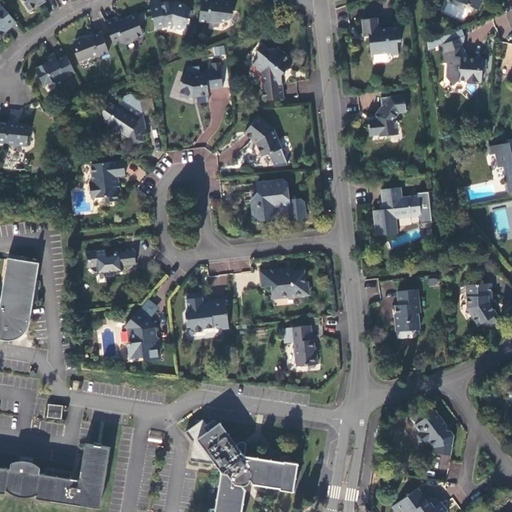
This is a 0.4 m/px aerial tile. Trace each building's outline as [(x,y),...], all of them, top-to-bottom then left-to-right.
[(49,0),(22,0),(31,12),(49,0)] [(233,4),(204,0),(202,0),(199,22),(209,23),(209,22),(217,23),(219,22),(224,23),(228,20),(230,14),(232,12),(233,4)] [(459,0),(460,0),(478,9),(480,2),(484,2),(484,0),(459,0)] [(156,28),(192,14),(192,13),(190,8),(175,4),(174,6),(170,5),(162,6),(161,1),(150,3),(156,28)] [(17,24),(0,3),(0,34),(2,33),(4,35),(17,24)] [(191,19),(192,14),(156,28),(157,31),(167,29),(168,28),(176,26),(177,28),(186,31),(188,30),(191,21),(191,19)] [(120,18),(105,24),(114,45),(143,34),(141,28),(142,24),(138,16),(129,20),(130,21),(122,23),(120,18)] [(379,17),(363,18),(365,33),(369,33),(372,57),(374,57),(373,52),(390,51),(392,53),(398,52),(398,41),(402,40),(400,26),(380,27),(379,17)] [(71,44),(77,59),(105,49),(103,44),(105,43),(102,34),(89,39),(87,38),(71,44)] [(114,45),(114,46),(121,43),(127,46),(133,43),(135,40),(144,36),(143,34),(114,45)] [(459,37),(441,44),(443,52),(443,61),(448,61),(448,67),(451,70),(445,76),(453,85),(461,79),(468,80),(470,83),(477,83),(479,82),(480,80),(482,80),(482,72),(486,69),(486,60),(483,60),(482,56),(477,56),(476,59),(469,59),(469,58),(461,58),(461,46),(463,45),(459,37)] [(214,56),(225,55),(224,45),(213,47),(214,56)] [(277,49),(276,50),(272,55),(267,51),(261,47),(258,51),(258,60),(254,65),(262,73),(263,88),(262,91),(263,102),(283,100),(281,75),(284,71),(290,70),(289,58),(277,49)] [(105,49),(77,59),(79,64),(87,60),(87,61),(91,59),(92,57),(94,56),(95,57),(96,59),(106,55),(106,53),(105,49)] [(36,70),(38,75),(70,62),(66,57),(58,62),(51,66),(49,63),(36,70)] [(70,62),(38,75),(45,87),(53,83),(58,84),(76,74),(70,62)] [(219,63),(214,63),(215,67),(215,70),(205,72),(205,73),(197,74),(198,76),(195,76),(195,77),(183,73),(177,92),(180,93),(179,94),(180,96),(187,99),(189,98),(189,96),(191,96),(192,97),(209,96),(208,90),(222,88),(219,63)] [(405,93),(382,96),(383,103),(385,105),(383,107),(381,107),(379,110),(379,111),(377,115),(378,119),(368,120),(369,122),(367,123),(367,127),(369,127),(370,134),(380,132),(381,135),(395,134),(394,121),(401,110),(407,110),(405,93)] [(148,136),(141,103),(132,96),(125,98),(117,109),(109,104),(104,113),(105,122),(109,125),(111,131),(116,135),(120,134),(122,132),(126,133),(127,140),(131,140),(132,146),(145,143),(144,136),(148,136)] [(273,130),(257,117),(244,134),(255,143),(262,156),(281,149),(273,130)] [(9,145),(19,146),(16,126),(0,124),(0,147),(8,148),(9,145)] [(16,126),(19,146),(29,147),(29,141),(27,137),(28,127),(16,126)] [(511,141),(498,145),(499,147),(500,153),(498,153),(500,166),(505,166),(508,179),(506,180),(506,181),(509,181),(510,190),(509,191),(509,192),(511,191),(511,141)] [(124,161),(92,165),(93,184),(90,184),(91,199),(106,198),(107,203),(118,202),(118,192),(121,191),(120,183),(117,183),(116,177),(125,176),(124,161)] [(283,180),(258,182),(259,192),(262,192),(263,195),(255,196),(252,200),(254,213),(257,216),(273,214),(276,211),(275,208),(289,207),(291,217),(293,219),(303,218),(305,214),(304,202),(301,199),(289,200),(287,183),(283,180)] [(398,187),(382,188),(384,208),(374,209),(376,234),(399,232),(398,217),(422,215),(419,194),(400,196),(398,187)] [(106,248),(86,251),(88,266),(90,266),(95,271),(98,270),(98,273),(106,272),(107,275),(115,275),(115,271),(123,270),(123,264),(136,263),(135,249),(120,251),(120,253),(107,254),(106,248)] [(32,321),(40,264),(9,259),(1,309),(0,308),(0,340),(3,341),(3,342),(6,342),(8,342),(10,342),(13,342),(15,341),(17,340),(19,339),(21,338),(23,337),(25,335),(27,333),(28,331),(30,329),(30,326),(31,324),(32,321)] [(305,271),(291,272),(291,275),(287,276),(286,269),(262,270),(260,271),(262,287),(271,287),(272,298),(283,297),(283,299),(307,297),(305,271)] [(491,281),(467,283),(469,306),(481,324),(483,322),(488,328),(500,321),(495,313),(497,311),(489,299),(489,294),(492,294),(491,281)] [(419,288),(397,290),(399,303),(396,303),(397,318),(395,318),(397,328),(404,327),(407,331),(414,330),(415,327),(415,326),(420,326),(418,311),(421,310),(419,288)] [(227,300),(211,301),(211,304),(203,305),(203,302),(202,294),(191,295),(192,299),(188,300),(189,313),(186,313),(188,327),(191,327),(192,331),(195,333),(204,332),(206,329),(220,328),(224,330),(229,329),(227,300)] [(139,311),(137,311),(125,327),(129,326),(130,342),(128,343),(130,358),(144,357),(145,360),(160,359),(158,347),(161,342),(155,337),(154,327),(156,324),(139,311)] [(312,326),(292,328),(293,343),(294,343),(297,367),(307,366),(309,367),(311,368),(315,368),(318,365),(319,365),(317,354),(316,354),(314,340),(313,340),(312,326)] [(63,420),(64,407),(50,406),(49,419),(63,420)] [(452,454),(456,434),(452,429),(448,428),(448,423),(437,409),(428,411),(427,416),(417,423),(421,430),(420,431),(428,441),(431,440),(435,445),(434,449),(435,451),(452,454)] [(295,493),(300,464),(286,462),(286,463),(285,463),(282,462),(282,460),(278,455),(273,458),(273,460),(272,460),(272,461),(246,456),(245,455),(242,452),(246,449),(242,443),(239,446),(238,445),(238,446),(237,445),(222,423),(212,431),(204,421),(187,433),(194,444),(192,462),(199,463),(210,455),(211,457),(218,466),(219,469),(223,473),(222,473),(215,511),(243,511),(247,491),(243,486),(245,485),(251,480),(255,485),(281,489),(281,490),(295,493)] [(150,429),(147,441),(161,444),(163,433),(150,429)] [(0,494),(8,495),(8,492),(10,493),(11,494),(13,495),(15,496),(17,497),(19,497),(20,498),(22,498),(24,498),(26,499),(28,499),(30,498),(32,498),(34,498),(36,497),(38,496),(37,500),(95,509),(102,510),(103,503),(112,449),(87,445),(81,481),(77,481),(66,479),(54,477),(41,475),(42,469),(41,467),(39,466),(37,465),(36,464),(34,464),(32,463),(30,463),(28,462),(26,462),(24,462),(22,462),(20,462),(18,462),(16,463),(15,463),(13,464),(12,470),(7,470),(0,468),(0,494)] [(439,468),(449,469),(450,456),(440,455),(439,468)] [(421,486),(393,506),(397,511),(402,509),(404,511),(446,511),(447,510),(441,501),(439,503),(438,501),(431,500),(430,501),(421,490),(423,488),(423,487),(421,486)]
